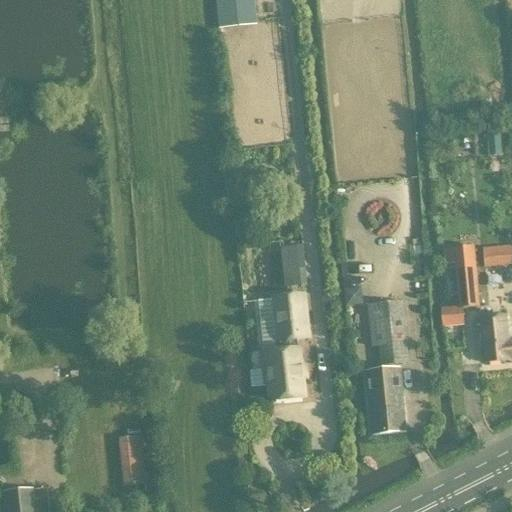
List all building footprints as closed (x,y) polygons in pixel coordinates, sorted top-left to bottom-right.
[(500,270),(511,268),(511,246),(499,248),(500,252),(498,252),(500,270)] [(460,310),(442,311),(444,328),(464,326),(462,309),(479,308),(473,248),(458,249),(446,251),(443,251),(444,266),(456,264),(456,269),(460,310)] [(279,299),(271,300),(276,343),(284,342),(284,343),(309,340),(304,297),(279,299)] [(373,306),(366,307),(371,348),(378,348),(381,368),(409,365),(402,302),(373,306)] [(499,361),(511,359),(511,314),(495,316),(499,361)] [(318,355),(286,359),(286,361),(281,361),(283,375),(288,374),(291,407),(323,404),(318,355)] [(385,442),(419,438),(412,374),(378,378),(385,442)] [(133,443),(138,491),(159,489),(160,496),(171,495),(169,476),(160,477),(156,440),(133,443)] [(57,511),(55,493),(9,497),(10,511),(57,511)]
